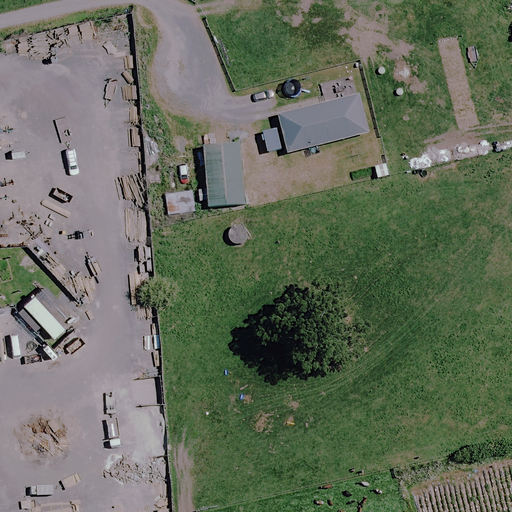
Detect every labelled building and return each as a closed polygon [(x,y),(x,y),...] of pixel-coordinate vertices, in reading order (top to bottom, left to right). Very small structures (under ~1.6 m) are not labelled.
[(367,136),(357,97),(277,117),(286,156),(367,136)] [(204,150),(207,190),(197,191),(198,202),(208,202),(208,209),(244,207),(240,147),(204,150)] [(194,212),(193,191),(181,192),(182,213),(194,212)] [(244,247),(246,229),(229,228),(227,245),(244,247)] [(214,288),(207,259),(193,262),(200,291),(214,288)]
